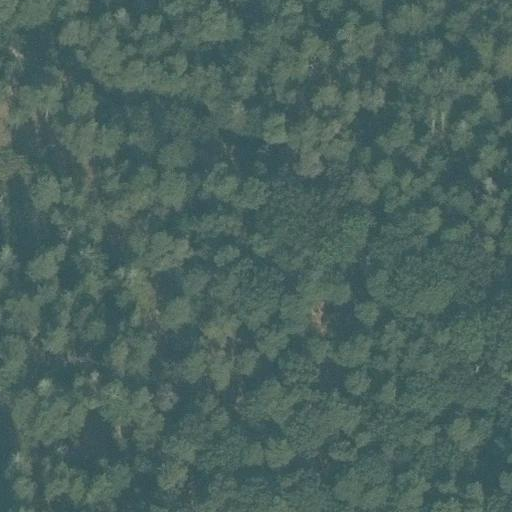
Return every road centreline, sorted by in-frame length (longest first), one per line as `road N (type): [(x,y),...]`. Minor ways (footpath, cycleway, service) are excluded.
road 1 (track): [(0,60),(283,219),(354,0)]
road 2 (track): [(110,511),(164,159)]
road 3 (track): [(283,219),(511,339)]
